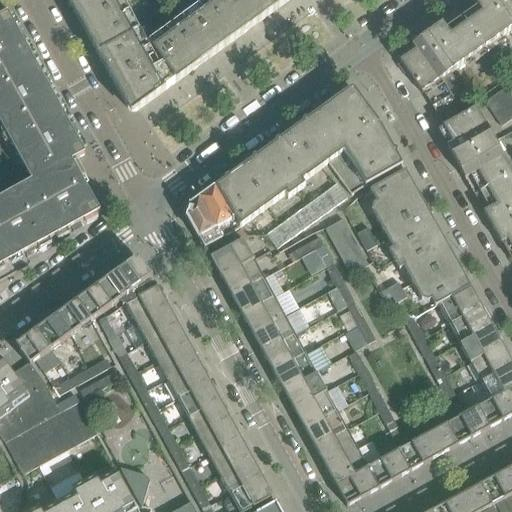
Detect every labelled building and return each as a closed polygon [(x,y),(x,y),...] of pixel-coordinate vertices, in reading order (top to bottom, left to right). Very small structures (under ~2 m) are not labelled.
[(141,35),(131,17),(121,0),(74,0),(68,4),(98,58),(141,35)] [(227,47),(291,0),(209,0),(199,8),(227,47)] [(483,52),(511,31),(511,0),(478,0),(473,4),(477,9),(461,20),(483,52)] [(178,83),(227,47),(199,8),(150,44),(178,83)] [(32,60),(25,49),(7,16),(0,20),(0,81),(33,64),(31,61),(32,60)] [(452,75),(483,52),(461,20),(445,32),(441,26),(411,46),(416,52),(399,64),(421,95),(423,94),(441,82),(452,75)] [(137,112),(178,83),(150,44),(147,46),(141,35),(98,58),(126,110),(127,111),(130,113),(134,113),(137,112)] [(67,124),(60,113),(57,107),(50,95),(41,78),(35,66),(34,67),(33,64),(0,81),(0,127),(32,185),(75,161),(65,143),(74,139),(66,125),(67,124)] [(459,88),(452,75),(441,82),(447,94),(459,88)] [(448,96),(447,94),(441,82),(423,94),(430,106),(448,96)] [(451,101),(463,95),(459,88),(447,94),(448,96),(451,101)] [(511,102),(511,100),(504,90),(498,95),(506,107),(511,102)] [(402,168),(379,127),(353,92),(350,92),(317,116),(344,154),(356,171),(357,172),(366,189),(402,168)] [(455,107),(466,101),(464,97),(463,95),(451,101),(453,105),(455,107)] [(506,107),(498,95),(491,101),(499,113),(506,107)] [(435,115),(453,105),(451,101),(448,96),(430,106),(435,115)] [(470,107),(466,101),(455,107),(458,114),(470,107)] [(499,113),(491,101),(484,106),(492,118),(499,113)] [(440,124),(458,114),(455,107),(453,105),(435,115),(440,124)] [(511,121),(511,115),(506,107),(499,113),(508,125),(511,121)] [(511,177),(511,174),(495,145),(476,111),(461,119),(442,129),(452,147),(446,150),(455,165),(464,181),(470,178),(479,195),(511,177)] [(508,125),(499,113),(492,118),(501,130),(508,125)] [(356,171),(344,154),(317,116),(302,127),(293,133),(285,139),(264,154),(295,196),(303,190),(300,187),(321,171),(328,167),(340,184),(347,179),(357,172),(356,171)] [(295,196),(264,154),(211,193),(238,231),(266,211),(284,199),(286,202),(295,196)] [(94,208),(84,187),(88,184),(75,161),(32,185),(25,188),(55,244),(69,237),(72,235),(70,230),(98,215),(94,208)] [(366,189),(357,172),(347,179),(358,194),(366,189)] [(441,237),(426,210),(420,200),(405,173),(369,194),(376,206),(373,208),(371,214),(392,252),(388,254),(393,263),(441,237)] [(511,177),(479,195),(489,212),(483,215),(500,246),(506,243),(511,253),(511,177)] [(358,194),(347,179),(340,184),(350,199),(358,194)] [(346,202),(336,187),(330,192),(340,206),(346,202)] [(39,253),(55,244),(25,188),(0,201),(0,282),(26,268),(30,266),(26,260),(39,253)] [(340,206),(330,192),(324,196),(334,210),(340,206)] [(238,231),(211,193),(189,208),(187,220),(204,251),(210,247),(210,248),(238,231)] [(334,210),(324,196),(318,200),(329,214),(334,210)] [(329,214),(318,200),(312,205),(323,219),(329,214)] [(323,219),(312,205),(306,209),(317,223),(323,219)] [(317,223),(306,209),(305,210),(301,213),(311,227),(316,224),(317,223)] [(311,227),(301,213),(295,217),(305,231),(311,227)] [(305,231),(295,217),(289,221),(300,236),(305,231)] [(300,236),(289,221),(283,226),(294,240),(300,236)] [(340,237),(348,233),(342,223),(335,227),(340,237)] [(294,240),(283,226),(277,230),(288,244),(294,240)] [(335,227),(324,233),(330,242),(335,240),(340,237),(335,227)] [(288,244),(277,230),(272,234),(282,248),(288,244)] [(367,231),(356,237),(361,246),(372,240),(367,231)] [(282,248),(272,234),(266,238),(276,253),(282,248)] [(461,273),(450,253),(441,237),(393,263),(399,273),(403,271),(421,303),(428,305),(430,304),(434,310),(438,308),(470,290),(461,274),(461,273)] [(351,238),(337,245),(342,253),(343,252),(355,246),(351,238)] [(335,240),(330,242),(331,244),(337,256),(342,253),(337,245),(335,240)] [(377,249),(372,240),(361,246),(366,254),(377,249)] [(318,241),(305,248),(310,256),(315,253),(322,249),(318,241)] [(252,262),(242,243),(210,261),(220,280),(252,262)] [(343,252),(342,253),(346,261),(360,254),(355,246),(343,252)] [(297,263),(310,256),(305,248),(292,255),(297,263)] [(331,264),(322,249),(315,253),(324,269),(331,264)] [(342,253),(337,256),(344,268),(344,269),(349,266),(346,261),(342,253)] [(355,263),(360,273),(364,271),(368,269),(363,259),(355,263)] [(124,300),(152,280),(137,260),(98,289),(99,291),(112,309),(124,300)] [(263,281),(253,263),(252,262),(220,280),(230,299),(263,281)] [(349,266),(344,269),(350,279),(360,273),(355,263),(349,266)] [(344,287),(335,273),(329,277),(336,291),(344,287)] [(157,289),(152,280),(124,300),(127,306),(157,289)] [(273,300),(263,282),(263,281),(230,299),(241,317),(273,300)] [(403,294),(398,286),(387,292),(392,301),(403,294)] [(354,306),(351,300),(344,287),(336,291),(327,296),(337,315),(354,306)] [(112,309),(99,291),(98,289),(77,304),(92,324),(112,309)] [(169,311),(164,302),(157,289),(127,306),(124,307),(136,328),(169,311)] [(481,309),(477,303),(470,290),(438,308),(448,327),(481,309)] [(407,301),(403,294),(392,301),(396,307),(407,301)] [(284,319),(274,301),(273,300),(241,317),(251,336),(284,319)] [(92,324),(77,304),(56,319),(72,338),(92,324)] [(491,328),(487,322),(481,309),(448,327),(458,346),(491,328)] [(365,324),(357,310),(348,315),(357,329),(365,324)] [(179,329),(169,311),(136,328),(146,347),(179,329)] [(72,338),(56,319),(36,333),(51,353),(72,338)] [(294,338),(284,320),(284,319),(251,336),(262,355),(294,338)] [(117,337),(110,324),(102,329),(108,342),(117,337)] [(372,337),(365,324),(357,329),(364,342),(372,337)] [(501,347),(498,340),(491,328),(458,346),(469,365),(501,347)] [(189,348),(179,329),(146,347),(157,366),(189,348)] [(424,342),(417,329),(409,334),(416,346),(424,342)] [(51,353),(36,333),(15,349),(23,360),(29,356),(35,365),(51,353)] [(124,350),(117,337),(108,342),(115,354),(124,350)] [(304,356),(295,339),(294,338),(262,355),(272,374),(304,356)] [(431,354),(424,342),(416,346),(423,359),(431,354)] [(511,366),(508,359),(501,347),(469,365),(479,384),(511,366)] [(200,367),(199,367),(189,348),(157,366),(167,385),(200,367)] [(315,375),(306,359),(304,356),(272,374),(282,393),(315,375)] [(28,399),(13,378),(0,360),(0,418),(0,417),(0,398),(10,411),(28,399)] [(366,374),(359,361),(351,366),(358,378),(366,374)] [(105,373),(100,365),(88,372),(92,380),(105,373)] [(96,438),(75,399),(64,405),(68,412),(60,416),(42,384),(29,366),(13,378),(28,399),(10,411),(0,398),(0,417),(0,418),(0,438),(6,446),(23,478),(96,438)] [(138,377),(132,366),(124,371),(130,381),(138,377)] [(511,390),(511,366),(479,384),(490,403),(491,403),(511,390)] [(210,386),(200,367),(167,385),(178,404),(210,386)] [(445,380),(438,367),(430,372),(437,384),(445,380)] [(92,380),(88,372),(75,379),(80,387),(92,380)] [(97,396),(122,382),(117,373),(92,387),(97,396)] [(373,386),(366,374),(358,378),(364,391),(373,386)] [(325,394),(316,377),(315,375),(282,393),(293,412),(325,394)] [(144,388),(138,377),(130,381),(136,392),(144,388)] [(452,392),(445,380),(437,384),(444,397),(452,392)] [(71,392),(67,383),(54,390),(59,399),(71,392)] [(221,405),(220,405),(210,386),(178,404),(188,423),(221,405)] [(92,387),(79,394),(84,403),(97,396),(92,387)] [(511,418),(511,390),(491,403),(502,424),(511,418)] [(336,413),(326,396),(325,394),(293,412),(303,431),(336,413)] [(387,412),(380,399),(371,404),(378,416),(387,412)] [(158,413),(151,400),(143,405),(150,418),(158,413)] [(491,403),(490,403),(465,417),(458,404),(450,409),(457,421),(459,420),(471,441),(502,424),(491,403)] [(231,424),(231,423),(221,405),(188,423),(198,442),(231,424)] [(471,441),(459,420),(457,421),(450,409),(448,405),(441,408),(450,425),(436,433),(448,453),(471,441)] [(394,424),(387,412),(378,416),(385,429),(394,424)] [(165,426),(158,413),(150,418),(156,430),(165,426)] [(346,432),(336,415),(336,413),(303,431),(314,450),(346,432)] [(209,461),(241,442),(231,424),(198,442),(209,461)] [(444,456),(448,453),(436,433),(432,435),(415,444),(409,431),(392,441),(399,453),(397,454),(408,475),(444,456)] [(356,451),(347,434),(346,432),(314,450),(324,469),(356,451)] [(179,451),(172,438),(163,443),(170,456),(179,451)] [(252,462),(247,453),(241,442),(209,461),(219,480),(252,462)] [(186,464),(179,451),(170,456),(177,468),(186,464)] [(367,470),(357,452),(356,451),(324,469),(334,488),(365,471),(367,470)] [(408,475),(397,454),(367,470),(365,471),(377,492),(408,475)] [(262,481),(257,472),(252,462),(219,480),(230,499),(262,481)] [(511,469),(492,480),(504,501),(510,498),(511,496),(511,469)] [(142,511),(150,485),(148,479),(120,471),(141,511),(142,511)] [(377,492),(365,471),(334,488),(346,509),(377,492)] [(136,511),(116,475),(98,485),(95,479),(72,492),(75,497),(58,506),(61,511),(136,511)] [(199,489),(193,477),(184,481),(191,494),(199,489)] [(504,501),(492,480),(470,493),(479,511),(483,511),(493,507),(495,511),(511,511),(511,501),(510,498),(504,501)] [(250,511),(273,500),(268,491),(262,481),(230,499),(236,511),(250,511)] [(206,502),(199,489),(191,494),(198,507),(206,502)] [(479,511),(470,493),(466,495),(434,511),(479,511)]
